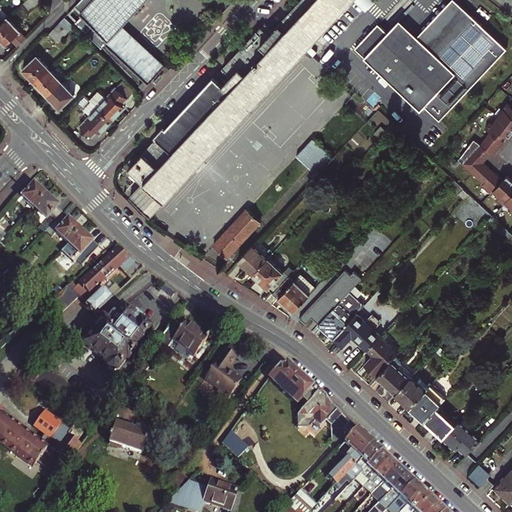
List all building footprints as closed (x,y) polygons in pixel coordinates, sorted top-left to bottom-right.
[(22,4),(29,11),(40,0),(26,0),(22,4)] [(105,42),(122,25),(145,0),(80,0),(75,6),(83,15),(75,23),(100,47),(105,42)] [(295,59),(305,49),(351,0),(300,0),(272,31),(264,23),(261,26),(295,59)] [(354,0),(366,11),(374,1),(372,0),(354,0)] [(455,72),(424,105),(439,119),(507,48),(465,9),(429,47),(455,72)] [(26,36),(22,31),(9,17),(1,24),(0,25),(0,37),(7,45),(13,39),(18,45),(26,36)] [(73,26),(65,17),(60,22),(68,31),(73,26)] [(365,57),(420,110),(424,105),(455,72),(429,47),(400,19),(387,32),(365,57)] [(68,31),(60,22),(54,28),(63,36),(68,31)] [(354,48),(365,57),(387,32),(378,23),(354,48)] [(148,83),(164,66),(122,25),(105,42),(144,80),(148,83)] [(129,197),(149,215),(295,59),(261,26),(223,67),(224,69),(221,71),(220,70),(215,75),(209,82),(217,90),(177,133),(173,129),(171,131),(165,126),(163,124),(154,134),(157,137),(129,168),(143,182),(129,197)] [(63,36),(54,28),(50,33),(58,41),(63,36)] [(28,38),(26,36),(18,45),(19,46),(28,38)] [(35,80),(49,67),(37,54),(22,67),(35,80)] [(35,80),(47,94),(61,80),(49,67),(35,80)] [(173,129),(177,133),(217,90),(209,82),(215,75),(214,74),(165,126),(171,131),(173,129)] [(58,106),(73,93),(61,80),(47,94),(58,106)] [(138,86),(141,90),(148,83),(144,80),(138,86)] [(124,96),(130,91),(122,83),(117,89),(124,96)] [(112,120),(125,107),(121,104),(127,98),(124,96),(117,89),(115,87),(105,97),(98,90),(89,99),(90,100),(112,120)] [(99,133),(112,120),(90,100),(82,109),(89,115),(78,126),(90,137),(96,130),(99,133)] [(498,115),(511,126),(511,102),(510,104),(507,102),(503,107),(503,108),(498,115)] [(486,136),(499,146),(511,128),(511,126),(498,115),(492,123),(490,121),(486,126),(490,130),(486,136)] [(372,132),(376,136),(383,128),(379,125),(372,132)] [(297,152),(318,171),(332,156),(311,136),(297,152)] [(499,146),(486,136),(481,143),(474,138),(458,158),(473,172),(483,161),(487,157),(492,152),(493,153),(499,146)] [(429,163),(433,159),(412,140),(409,144),(429,163)] [(447,172),(433,159),(429,163),(442,177),(447,172)] [(485,163),(483,161),(473,172),(484,182),(482,184),(491,192),(493,190),(503,179),(485,163)] [(511,180),(506,175),(503,179),(493,190),(500,196),(498,199),(503,203),(505,201),(511,193),(511,180)] [(463,197),(467,191),(452,177),(448,182),(463,197)] [(33,208),(46,194),(33,183),(21,196),(33,208)] [(480,213),(485,208),(474,197),(467,191),(463,197),(469,202),(480,213)] [(52,225),(62,214),(57,208),(59,206),(46,194),(33,208),(52,225)] [(213,243),(226,256),(259,219),(247,207),(213,243)] [(55,233),(67,244),(80,230),(62,214),(52,225),(45,232),(51,236),(55,233)] [(506,237),(511,232),(503,225),(498,230),(506,237)] [(82,265),(98,247),(80,230),(67,244),(80,255),(76,259),(82,265)] [(252,272),(268,256),(253,242),(238,258),(252,272)] [(117,267),(123,273),(134,263),(118,248),(78,283),(72,289),(78,296),(85,304),(94,296),(90,292),(117,267)] [(272,291),(287,274),(268,256),(252,272),(272,291)] [(128,282),(130,280),(142,269),(134,263),(123,273),(121,275),(128,282)] [(311,315),(318,322),(349,289),(361,276),(352,268),(348,272),(343,267),(298,316),(304,322),(311,315)] [(292,310),(314,287),(299,273),(293,279),(288,274),(287,274),(272,291),(292,310)] [(112,297),(125,284),(118,278),(105,290),(112,297)] [(72,289),(68,285),(55,298),(44,308),(54,318),(78,296),(72,289)] [(85,305),(93,314),(112,297),(105,290),(103,287),(94,296),(85,304),(85,305)] [(318,322),(333,336),(356,311),(364,303),(349,289),(318,322)] [(135,349),(134,348),(148,329),(139,322),(142,319),(133,312),(130,315),(122,309),(116,316),(111,313),(104,321),(102,320),(82,345),(105,364),(105,369),(110,372),(115,372),(124,360),(126,362),(135,349)] [(379,334),(380,333),(356,311),(333,336),(342,344),(352,334),(366,347),(379,334)] [(173,340),(195,355),(207,337),(185,322),(181,327),(172,321),(155,344),(165,351),(173,340)] [(394,355),(397,352),(379,334),(366,347),(372,353),(364,362),(376,374),(394,355)] [(220,396),(231,404),(245,384),(231,374),(239,361),(227,353),(218,367),(219,367),(207,384),(221,394),(220,396)] [(394,391),(409,375),(397,364),(401,361),(394,355),(376,374),(394,391)] [(409,375),(413,372),(401,361),(397,364),(409,375)] [(329,425),(341,412),(319,392),(318,394),(312,389),(314,387),(286,362),(281,367),(280,366),(270,378),(298,404),(303,399),(308,404),(298,416),(298,428),(309,428),(314,423),(320,429),(326,422),(329,425)] [(394,391),(409,404),(428,384),(414,371),(413,372),(409,375),(394,391)] [(424,418),(436,405),(444,397),(429,383),(428,384),(409,404),(424,418)] [(442,435),(455,422),(436,405),(424,418),(442,435)] [(0,442),(33,467),(39,458),(40,459),(43,455),(42,454),(48,446),(3,413),(1,412),(0,411),(0,442)] [(456,443),(459,446),(472,432),(458,419),(455,422),(442,435),(454,446),(456,443)] [(350,436),(357,428),(349,420),(341,428),(350,436)] [(85,430),(75,423),(69,431),(79,439),(85,430)] [(120,447),(142,454),(148,434),(114,423),(111,435),(109,435),(108,439),(109,439),(108,443),(109,443),(108,445),(120,448),(120,447)] [(327,476),(334,484),(373,442),(357,428),(350,436),(338,449),(345,456),(327,476)] [(237,458),(247,448),(230,432),(221,444),(237,458)] [(459,446),(465,452),(479,438),(472,432),(459,446)] [(67,433),(54,451),(69,461),(81,444),(67,433)] [(349,484),(356,477),(381,450),(373,442),(334,484),(325,493),(330,498),(345,481),(349,484)] [(356,477),(364,485),(389,458),(381,450),(356,477)] [(364,485),(372,493),(373,492),(398,466),(389,458),(364,485)] [(471,473),(483,484),(493,473),(481,462),(471,473)] [(511,464),(493,484),(511,501),(511,499),(511,464)] [(373,492),(381,500),(406,473),(398,466),(373,492)] [(179,492),(183,487),(188,480),(178,470),(167,481),(179,492)] [(385,505),(389,508),(414,481),(406,473),(381,500),(380,500),(385,505)] [(199,511),(203,502),(230,510),(237,489),(211,480),(209,486),(189,479),(188,480),(183,487),(179,492),(170,502),(196,511),(199,511)] [(388,511),(400,511),(422,489),(414,481),(389,508),(387,510),(388,511)] [(415,511),(430,496),(422,489),(400,511),(415,511)] [(287,505),(280,511),(307,511),(315,505),(300,491),(287,505)] [(347,503),(352,508),(362,497),(357,492),(347,503)] [(430,511),(438,503),(430,496),(415,511),(430,511)] [(378,511),(385,505),(380,500),(374,507),(378,511)] [(430,511),(444,511),(446,511),(438,503),(430,511)]
